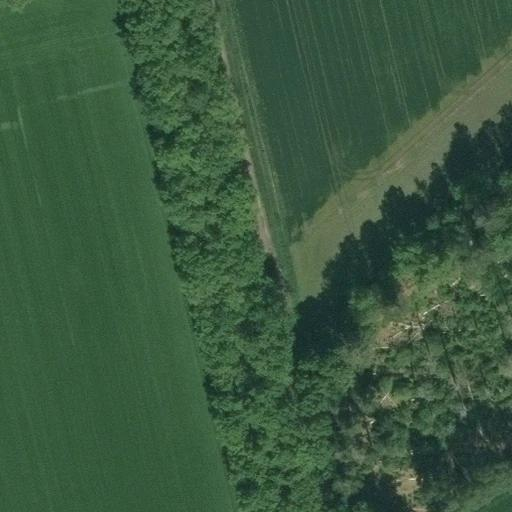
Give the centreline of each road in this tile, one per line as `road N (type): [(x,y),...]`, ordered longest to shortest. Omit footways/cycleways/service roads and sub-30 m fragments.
road 1 (track): [(211,0),(332,511)]
road 2 (track): [(511,210),(295,345)]
